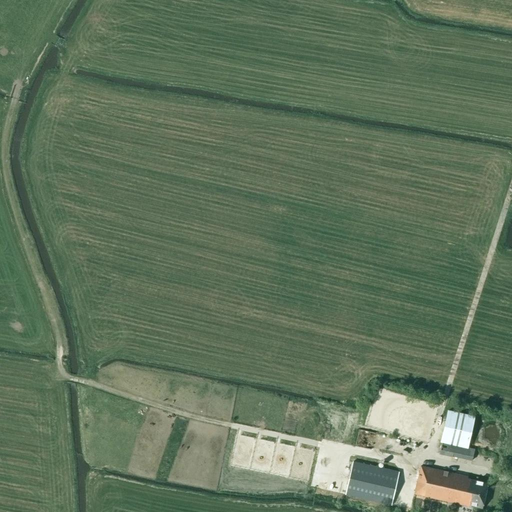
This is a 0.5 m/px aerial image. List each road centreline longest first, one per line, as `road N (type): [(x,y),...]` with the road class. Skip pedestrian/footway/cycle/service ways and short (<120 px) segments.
road 1 (track): [(427,460),(511,188)]
road 2 (track): [(427,460),(230,425)]
